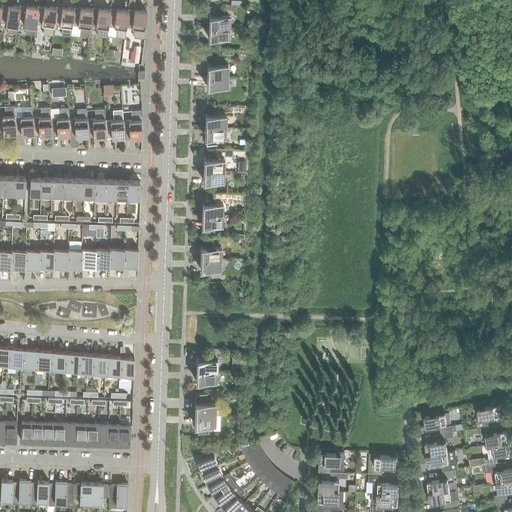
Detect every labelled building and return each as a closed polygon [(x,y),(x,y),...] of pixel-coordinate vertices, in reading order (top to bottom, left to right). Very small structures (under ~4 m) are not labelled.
[(17,23),(19,6),(1,4),(1,6),(0,16),(0,22),(8,23),(7,32),(16,34),(18,23),(17,23)] [(35,23),(37,7),(20,4),(19,6),(17,23),(18,23),(26,24),(25,33),(34,34),(34,35),(36,23),(35,23)] [(53,24),(55,7),(38,5),(37,7),(35,23),(36,23),(44,24),(43,34),(52,35),(54,24),(53,24)] [(71,25),(74,8),(56,6),(55,7),(53,24),(54,24),(62,25),(61,34),(70,36),(72,25),(71,25)] [(89,25),(92,9),(74,6),(74,8),(71,25),(72,25),(80,26),(79,35),(88,36),(89,37),(90,25),(89,25)] [(92,7),(92,9),(89,25),(90,25),(98,26),(97,36),(106,37),(107,37),(108,26),(110,9),(92,7)] [(126,27),(128,10),(110,8),(110,9),(108,26),(116,27),(115,36),(124,38),(125,38),(126,27)] [(128,8),(128,10),(126,27),(135,28),(133,37),(142,38),(142,39),(144,39),(146,28),(145,28),(145,29),(144,28),(146,11),(128,8)] [(230,16),(218,16),(209,15),(209,27),(229,27),(230,16)] [(229,27),(209,27),(208,38),(229,39),(229,27)] [(139,54),(131,53),(130,63),(137,64),(139,54)] [(228,65),(217,65),(207,64),(207,76),(227,76),(228,65)] [(227,87),(227,76),(207,76),(207,87),(227,87)] [(103,84),(103,93),(112,93),(112,84),(103,84)] [(5,115),(0,115),(0,133),(15,133),(14,116),(14,107),(14,105),(13,105),(4,105),(5,115)] [(31,106),(14,107),(14,116),(15,133),(15,134),(33,133),(32,117),(32,105),(31,105),(31,106)] [(41,116),(32,117),(33,133),(33,135),(51,134),(50,117),(50,106),(49,106),(40,107),(41,116)] [(59,117),(50,117),(51,134),(51,136),(69,135),(68,118),(69,118),(68,107),(67,107),(58,107),(59,117)] [(77,118),(69,118),(68,118),(69,135),(69,136),(87,135),(86,119),(87,119),(86,107),(85,107),(85,108),(76,108),(77,118)] [(95,118),(87,119),(86,119),(87,135),(87,137),(105,136),(104,119),(105,119),(104,108),(103,108),(94,109),(95,118)] [(113,119),(105,119),(104,119),(105,136),(105,138),(123,137),(122,120),(123,120),(122,109),(121,109),(113,109),(113,119)] [(131,120),(123,120),(122,120),(123,137),(123,138),(142,137),(141,119),(142,119),(142,120),(142,109),(140,109),(140,110),(131,110),(131,120)] [(226,116),(215,115),(206,115),(205,126),(225,127),(226,116)] [(225,127),(205,126),(205,137),(225,138),(225,127)] [(224,160),(213,159),(204,159),(203,170),(224,171),(224,160)] [(223,182),(224,171),(203,170),(203,181),(223,182)] [(13,194),(14,176),(3,175),(3,194),(13,194)] [(25,195),(25,176),(14,176),(13,194),(25,195)] [(40,195),(41,177),(30,176),(29,195),(40,195)] [(51,196),(52,177),(41,177),(40,195),(51,196)] [(62,196),(63,177),(52,177),(51,196),(62,196)] [(73,196),(73,178),(63,177),(62,196),(73,196)] [(84,197),(84,178),(73,178),(73,196),(84,197)] [(95,197),(95,179),(84,178),(84,197),(95,197)] [(106,198),(106,179),(95,179),(95,197),(106,198)] [(116,198),(117,179),(106,179),(106,198),(116,198)] [(127,198),(128,180),(117,179),(116,198),(127,198)] [(138,199),(139,185),(139,180),(128,180),(127,198),(138,199)] [(202,214),(222,215),(223,204),(202,203),(202,214)] [(222,226),(222,215),(202,214),(202,225),(222,226)] [(104,248),(95,248),(95,267),(102,267),(109,267),(109,248),(104,247),(104,248)] [(116,266),(123,267),(123,247),(118,247),(118,248),(109,248),(109,267),(116,267),(116,266)] [(132,248),(123,247),(123,267),(130,267),(130,266),(137,266),(138,247),(132,247),(132,248)] [(200,258),(221,259),(221,248),(201,247),(200,258)] [(34,249),(25,249),(24,268),(31,268),(38,268),(39,249),(34,248),(34,249)] [(45,267),(53,268),(53,248),(48,248),(48,249),(39,249),(38,268),(45,268),(45,267)] [(67,268),(67,248),(62,248),(62,249),(53,248),(53,268),(60,268),(60,267),(67,268)] [(81,267),(81,248),(76,248),(67,248),(67,268),(74,268),(74,267),(81,267)] [(95,267),(95,248),(90,248),(81,248),(81,267),(88,268),(88,267),(95,267)] [(10,268),(11,249),(6,249),(0,249),(0,268),(3,269),(3,268),(10,268)] [(24,268),(25,249),(20,249),(11,249),(10,268),(17,269),(17,268),(24,268)] [(220,270),(221,259),(200,258),(200,269),(220,270)] [(7,346),(7,365),(15,366),(21,366),(21,347),(14,347),(14,346),(7,346)] [(21,347),(21,366),(29,367),(29,368),(35,368),(35,348),(28,348),(28,347),(21,347)] [(35,348),(35,368),(43,368),(43,369),(49,369),(50,350),(42,349),(35,348)] [(50,350),(49,369),(58,369),(58,370),(63,370),(63,351),(56,351),(56,350),(50,350)] [(63,351),(63,370),(72,370),(72,371),(77,371),(77,352),(70,352),(70,351),(63,351)] [(77,352),(77,371),(85,372),(91,373),(91,353),(84,353),(84,352),(77,352)] [(98,354),(91,353),(91,373),(99,373),(99,374),(105,374),(105,354),(98,354)] [(119,375),(119,356),(112,355),(105,354),(105,374),(113,374),(113,375),(119,375)] [(126,356),(119,356),(119,375),(127,375),(127,376),(133,376),(134,357),(126,357),(126,356)] [(217,359),(208,359),(197,359),(196,370),(217,371),(217,359)] [(196,381),(206,382),(216,382),(217,371),(196,370),(196,381)] [(195,403),(195,414),(215,415),(215,404),(195,403)] [(498,404),(477,407),(479,418),(500,415),(498,404)] [(426,427),(447,423),(450,423),(448,412),(424,415),(426,427)] [(215,426),(215,415),(195,414),(194,425),(215,426)] [(5,420),(5,439),(16,439),(17,420),(5,420)] [(21,421),(20,439),(32,440),(32,421),(21,421)] [(32,421),(32,440),(42,440),(43,421),(32,421)] [(43,421),(42,440),(53,440),(54,422),(43,421)] [(54,422),(53,440),(64,441),(65,422),(54,422)] [(65,422),(64,441),(75,441),(76,423),(65,422)] [(76,423),(75,441),(86,442),(87,423),(76,423)] [(87,423),(86,442),(97,442),(97,423),(87,423)] [(108,424),(97,423),(97,442),(107,442),(108,424)] [(108,424),(107,442),(118,443),(119,424),(108,424)] [(130,425),(119,424),(118,443),(130,443),(130,425)] [(440,433),(452,431),(456,430),(455,424),(439,427),(440,433)] [(487,444),(508,441),(506,430),(485,434),(487,444)] [(424,443),(426,454),(447,451),(445,440),(424,443)] [(508,441),(487,444),(488,455),(509,452),(508,441)] [(318,463),(319,463),(319,470),(331,470),(343,471),(344,451),(338,451),(338,453),(318,452),(318,463)] [(449,463),(447,451),(426,454),(428,465),(441,463),(442,470),(458,468),(457,462),(449,463)] [(201,472),(218,465),(213,453),(196,459),(201,472)] [(382,466),(396,466),(396,455),(376,454),(376,453),(369,453),(368,473),(382,474),(382,466)] [(223,475),(218,465),(201,472),(207,484),(223,475)] [(496,481),(511,478),(511,467),(494,470),(496,481)] [(289,493),(296,479),(279,470),(278,472),(272,469),(265,481),(289,493)] [(427,481),(428,492),(456,487),(455,480),(454,480),(452,469),(442,471),(443,478),(427,481)] [(338,489),(338,480),(338,476),(347,477),(348,471),(319,470),(319,479),(317,479),(317,490),(344,491),(344,490),(338,489)] [(228,472),(223,475),(207,484),(214,495),(234,481),(228,472)] [(373,492),(398,493),(399,482),(384,482),(384,475),(369,475),(369,481),(373,481),(373,492)] [(511,478),(496,481),(498,492),(511,489),(511,478)] [(18,504),(19,500),(18,500),(19,481),(12,481),(12,479),(1,479),(1,480),(0,493),(0,499),(10,500),(10,503),(18,504)] [(36,504),(37,501),(36,501),(37,481),(30,481),(30,480),(19,479),(19,481),(18,500),(19,500),(28,501),(28,504),(36,504)] [(54,505),(55,502),(54,502),(55,482),(48,482),(48,480),(37,480),(37,481),(36,501),(37,501),(46,501),(46,505),(54,505)] [(55,481),(55,482),(54,502),(55,502),(64,502),(64,505),(72,506),(73,496),(73,483),(66,483),(66,481),(55,481)] [(80,483),(73,483),(73,496),(79,496),(79,503),(90,503),(91,482),(80,481),(80,483)] [(241,490),(234,481),(214,495),(222,506),(241,490)] [(102,482),(91,482),(90,503),(102,503),(102,497),(109,497),(109,484),(102,484),(102,482)] [(127,504),(128,483),(116,483),(116,484),(109,484),(109,497),(108,507),(116,507),(116,504),(127,504)] [(456,487),(428,492),(430,503),(443,501),(444,507),(458,505),(457,498),(458,498),(456,487)] [(243,493),(241,490),(222,506),(228,511),(235,511),(244,503),(239,497),(243,493)] [(344,491),(317,490),(316,501),(331,502),(331,508),(343,509),(344,491)] [(372,503),(376,503),(398,504),(398,493),(373,492),(372,503)] [(251,511),(253,510),(244,503),(235,511),(251,511)]
